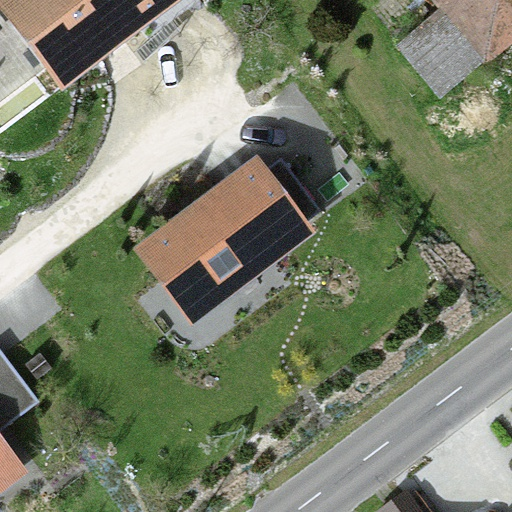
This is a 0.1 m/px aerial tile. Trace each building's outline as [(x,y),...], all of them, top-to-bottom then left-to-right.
[(66,82),(175,0),(8,0),(6,2),(66,82)] [(511,36),(511,7),(506,0),(436,0),(445,10),(401,45),(441,95),(511,36)] [(192,314),(300,232),(256,173),(148,254),(192,314)] [(0,447),(0,482),(17,470),(0,447)] [(381,511),(416,511),(404,493),(380,510),(381,511)]
